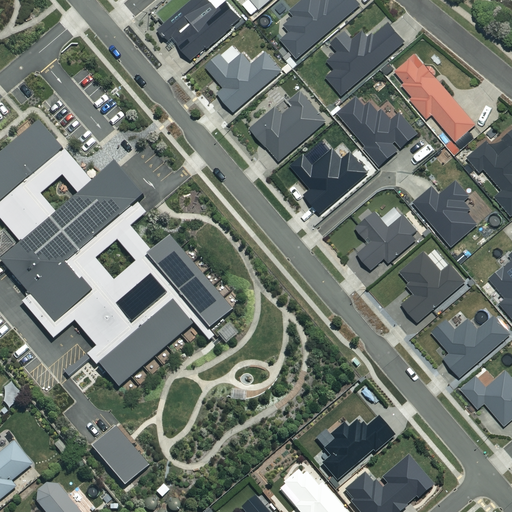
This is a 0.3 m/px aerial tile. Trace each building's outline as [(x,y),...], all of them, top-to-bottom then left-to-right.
[(193,0),(159,29),(166,37),(169,35),(172,39),(175,37),(194,59),(243,18),(229,1),(220,8),(215,2),(216,0),(193,0)] [(253,0),(262,9),(271,0),(253,0)] [(282,40),(298,59),(363,4),(359,0),(303,0),(291,10),(295,16),(285,25),(291,32),(282,40)] [(328,77),(344,96),(408,42),(391,22),(375,35),(373,33),(369,36),(364,31),(354,39),(347,31),(333,43),(341,51),(329,61),(336,70),(328,77)] [(222,53),(206,66),(224,88),(218,93),(234,112),(284,70),(268,52),(253,64),(244,53),(242,54),(235,46),(224,55),(222,53)] [(434,116),(457,143),(479,125),(436,76),(437,71),(433,66),(428,66),(426,64),(420,69),(411,57),(395,71),(406,84),(404,86),(414,98),(411,100),(429,120),(434,116)] [(91,77),(85,69),(69,82),(75,90),(91,77)] [(251,128),(281,162),(329,120),(303,90),(291,101),(295,105),(284,115),(277,106),(251,128)] [(398,142),(403,148),(420,133),(401,112),(393,119),(383,108),(380,111),(372,102),(367,106),(358,96),(339,113),(367,145),(365,148),(381,166),(400,150),(395,144),(398,142)] [(144,198),(115,163),(100,175),(99,176),(92,183),(72,159),(55,140),(40,122),(36,126),(30,119),(15,132),(17,134),(18,136),(20,138),(16,141),(14,143),(0,154),(0,218),(21,243),(17,246),(0,260),(1,261),(3,263),(11,272),(31,296),(23,303),(54,339),(76,322),(98,347),(73,367),(72,366),(65,372),(70,377),(91,359),(97,366),(101,362),(102,364),(101,365),(107,372),(120,388),(122,387),(158,356),(195,324),(203,333),(210,342),(215,337),(209,330),(211,328),(233,310),(233,309),(207,279),(181,249),(171,237),(152,253),(140,239),(139,238),(138,236),(130,228),(147,213),(138,203),(144,198)] [(496,196),(511,214),(511,133),(504,140),(509,147),(501,154),(489,140),(469,158),(481,172),(485,169),(503,190),(496,196)] [(305,195),(321,214),(370,173),(351,151),(343,158),(334,148),(314,164),(305,153),(291,165),(312,189),(305,195)] [(415,202),(453,248),(480,225),(470,212),(473,209),(466,201),(471,196),(457,180),(441,194),(434,186),(415,202)] [(386,259),(390,264),(419,240),(415,234),(419,230),(406,214),(404,216),(396,207),(383,219),(377,212),(358,228),(368,240),(371,238),(374,241),(359,254),(373,270),(386,259)] [(0,259),(0,260),(17,246),(5,232),(4,233),(0,236),(0,259)] [(403,304),(419,323),(468,282),(453,264),(444,271),(426,251),(401,272),(411,284),(408,286),(414,294),(403,304)] [(511,315),(511,255),(511,256),(511,261),(491,279),(507,298),(501,303),(511,315)] [(445,359),(461,378),(511,335),(511,333),(496,315),(480,329),(471,318),(457,330),(448,319),(433,331),(452,353),(445,359)] [(222,339),(227,344),(240,334),(231,323),(218,334),(219,335),(222,339)] [(487,403),(506,427),(511,421),(511,375),(508,371),(489,387),(479,376),(463,389),(480,409),(487,403)] [(21,392),(9,384),(5,389),(5,404),(11,408),(21,392)] [(247,393),(234,392),(233,400),(247,401),(247,393)] [(323,464),(339,482),(374,450),(378,454),(397,437),(380,417),(368,427),(364,423),(361,425),(358,421),(350,428),(345,423),(332,435),(336,440),(326,449),(332,456),(323,464)] [(141,456),(116,427),(92,447),(93,448),(127,487),(131,484),(131,483),(151,466),(141,456)] [(62,439),(55,445),(63,455),(70,450),(62,439)] [(33,465),(15,443),(0,454),(0,501),(17,488),(12,482),(33,465)] [(352,502),(360,511),(403,511),(410,507),(408,505),(418,497),(420,499),(436,486),(410,455),(383,479),(387,484),(383,488),(377,481),(374,483),(366,474),(347,491),(354,500),(352,502)] [(348,511),(324,484),(321,487),(308,473),(305,476),(300,470),(285,483),(302,503),(297,508),(300,511),(348,511)] [(79,511),(53,480),(37,493),(37,502),(45,511),(79,511)] [(171,491),(165,485),(158,492),(164,498),(171,491)] [(270,511),(257,496),(243,508),(245,511),(270,511)]
